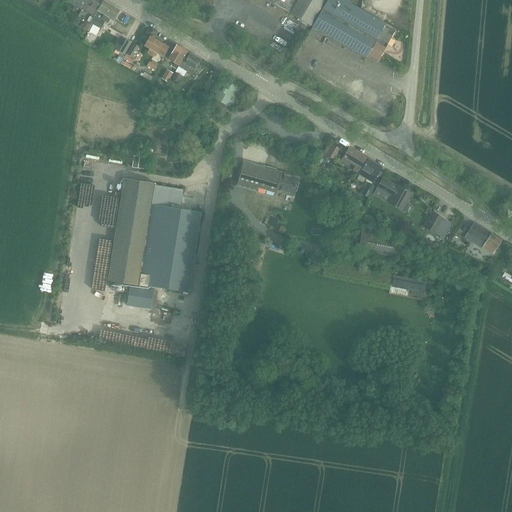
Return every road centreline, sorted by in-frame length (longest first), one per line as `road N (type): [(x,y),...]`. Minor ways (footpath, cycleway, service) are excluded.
road 1 (tertiary): [(489,223),(268,90)]
road 2 (residential): [(273,81),(196,26),(123,5)]
road 3 (tertiary): [(268,90),(123,5)]
road 4 (unclassified): [(400,146),(419,0)]
road 5 (residential): [(400,146),(273,81)]
